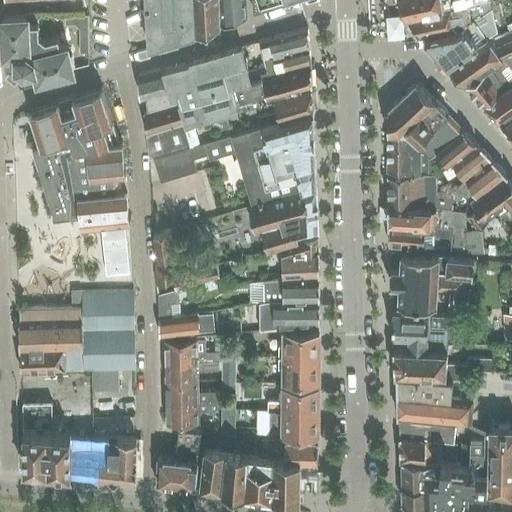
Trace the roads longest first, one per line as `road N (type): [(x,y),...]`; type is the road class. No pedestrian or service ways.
road 1 (tertiary): [(359,511),(349,57)]
road 2 (residential): [(151,501),(152,359),(128,67)]
road 3 (residential): [(6,485),(0,127)]
road 4 (residential): [(128,67),(348,5)]
road 5 (residential): [(412,52),(511,160)]
road 6 (residential): [(6,485),(151,501)]
road 7 (residential): [(0,107),(128,67)]
